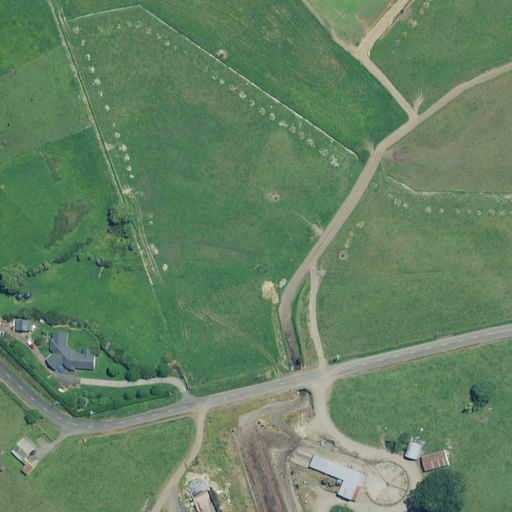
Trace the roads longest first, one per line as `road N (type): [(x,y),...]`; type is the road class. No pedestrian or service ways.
road 1 (unclassified): [(0,366),(57,417),(109,425),(511,329)]
road 2 (track): [(247,419),(300,403),(289,295),(381,147),(461,86),(511,65)]
